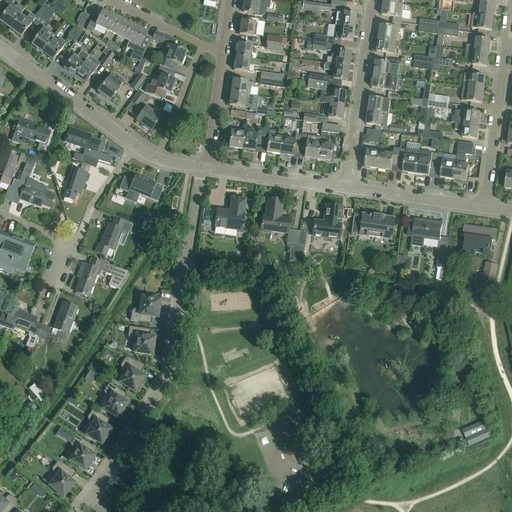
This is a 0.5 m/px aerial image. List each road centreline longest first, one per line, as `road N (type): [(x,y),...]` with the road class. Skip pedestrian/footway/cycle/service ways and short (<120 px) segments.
road 1 (residential): [(200,168),(164,381),(77,511)]
road 2 (residential): [(484,211),(511,15)]
road 3 (residential): [(345,189),(372,0)]
road 4 (residential): [(345,189),(205,169)]
road 5 (residential): [(484,211),(345,189)]
road 6 (residential): [(158,160),(201,44)]
